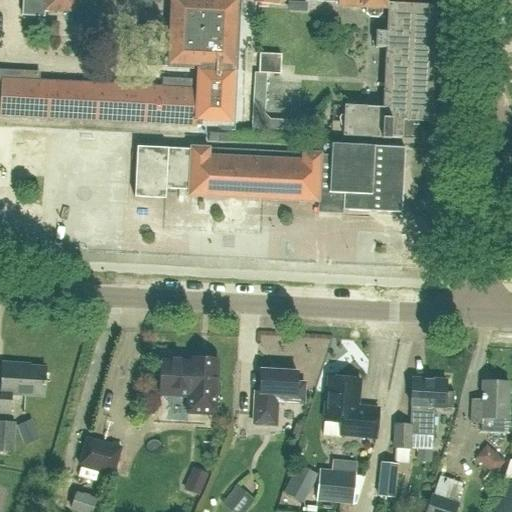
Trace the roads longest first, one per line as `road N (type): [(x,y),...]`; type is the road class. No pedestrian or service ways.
road 1 (tertiary): [(475,317),(0,291)]
road 2 (residential): [(475,317),(489,125)]
road 3 (residential): [(489,125),(493,0)]
